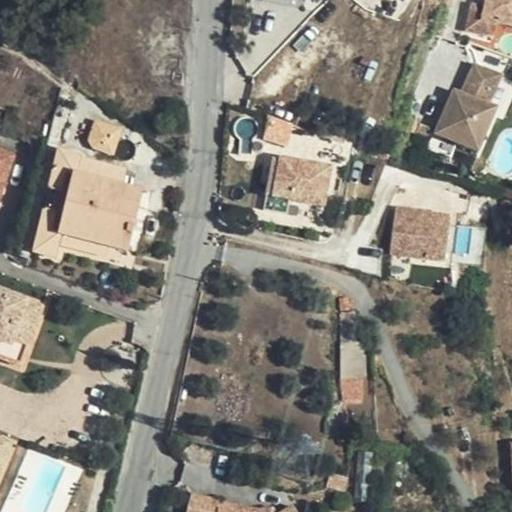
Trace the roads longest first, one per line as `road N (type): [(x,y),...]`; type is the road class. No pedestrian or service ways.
road 1 (tertiary): [(129,511),(198,177),(207,0)]
road 2 (unknown): [(189,223),(352,262),(375,286),(428,402),(492,511)]
road 3 (unknown): [(0,243),(169,334)]
